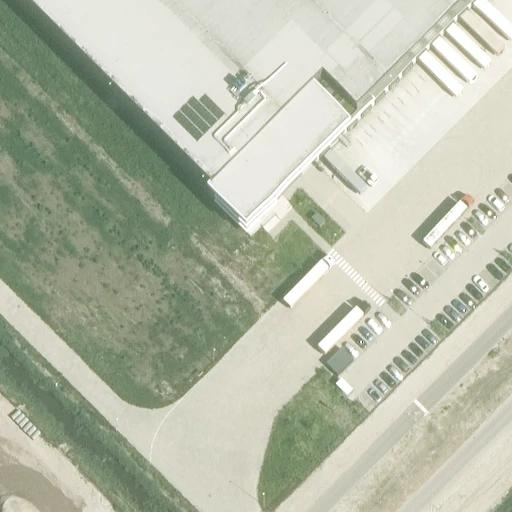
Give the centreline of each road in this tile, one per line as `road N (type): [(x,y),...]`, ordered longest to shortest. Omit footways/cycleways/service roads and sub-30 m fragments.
road 1 (unclassified): [(511,313),(313,511)]
road 2 (unclassified): [(412,511),(511,411)]
